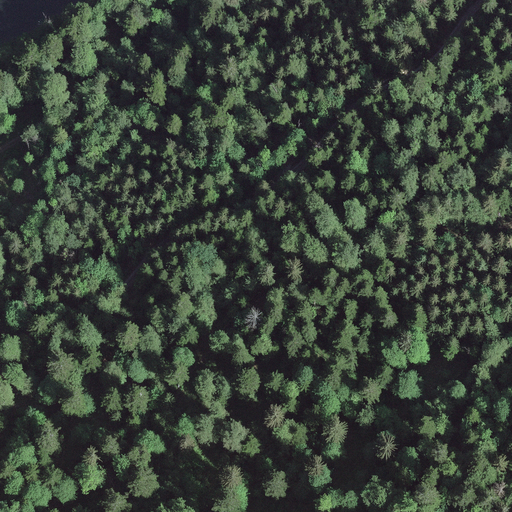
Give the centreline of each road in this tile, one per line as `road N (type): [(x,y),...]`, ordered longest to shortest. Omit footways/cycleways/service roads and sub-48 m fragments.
road 1 (track): [(480,0),(425,65),(358,101),(275,185),(182,228),(120,288),(0,351)]
road 2 (track): [(0,410),(178,374),(216,356),(259,308),(511,223)]
road 3 (track): [(0,150),(217,0)]
road 4 (track): [(315,511),(387,432),(511,347)]
